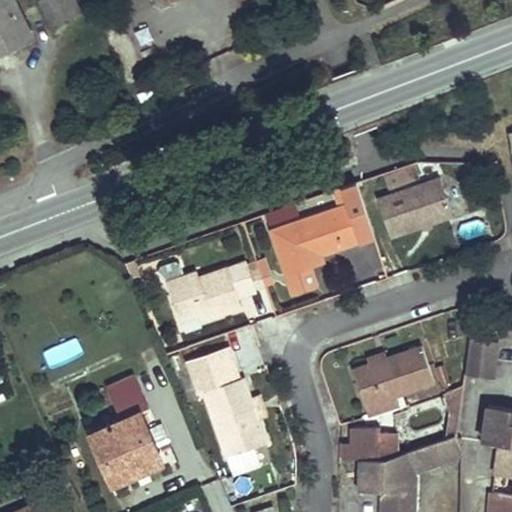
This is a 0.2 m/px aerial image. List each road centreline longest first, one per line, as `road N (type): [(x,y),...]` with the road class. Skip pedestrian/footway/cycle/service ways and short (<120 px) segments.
road 1 (secondary): [(61,214),(511,43)]
road 2 (residential): [(502,266),(327,326),(303,345),(321,407),(317,511)]
road 3 (residential): [(61,214),(49,179),(61,162),(330,36)]
